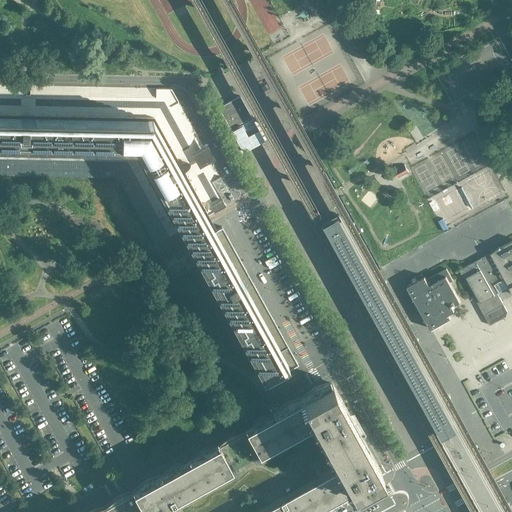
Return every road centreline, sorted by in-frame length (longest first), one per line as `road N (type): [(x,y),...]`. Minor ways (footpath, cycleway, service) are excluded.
road 1 (residential): [(343,361),(187,83),(0,77)]
road 2 (residential): [(343,361),(62,511)]
road 3 (residential): [(408,478),(343,361)]
